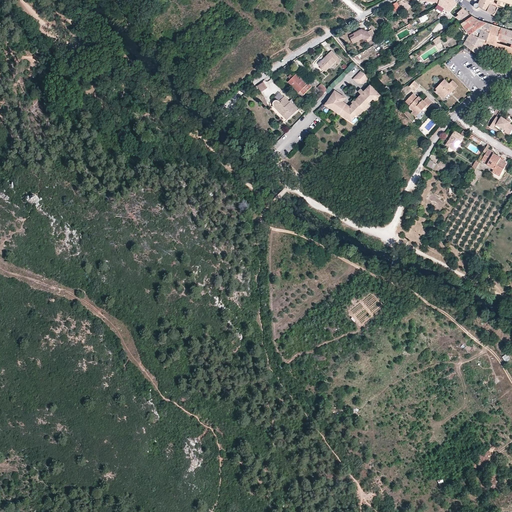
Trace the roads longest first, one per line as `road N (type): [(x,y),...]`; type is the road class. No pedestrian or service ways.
road 1 (track): [(21,0),(128,110),(205,137),(272,203),(257,229),(266,354),(364,497)]
road 2 (track): [(262,220),(380,277),(471,334),(511,382)]
road 3 (residential): [(291,185),(386,237),(438,134),(482,88)]
road 4 (residential): [(221,106),(392,0)]
road 5 (track): [(511,300),(386,237)]
